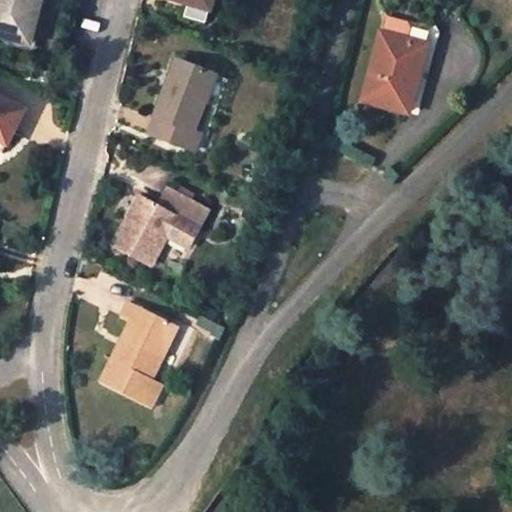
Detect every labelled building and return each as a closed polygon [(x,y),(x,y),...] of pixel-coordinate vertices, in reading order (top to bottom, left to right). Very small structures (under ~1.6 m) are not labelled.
[(0,0),(0,36),(32,44),(43,0),(0,0)] [(179,0),(212,9),(214,0),(179,0)] [(434,28),(388,16),(383,33),(366,99),(412,111),(430,45),(434,28)] [(195,131),(217,74),(178,59),(149,132),(195,151),(202,134),(195,131)] [(0,139),(7,143),(23,111),(0,99),(0,139)] [(167,187),(157,205),(164,209),(174,191),(167,187)] [(200,228),(210,210),(174,191),(164,209),(157,205),(142,197),(115,245),(152,265),(179,217),(200,228)] [(180,328),(130,303),(123,317),(134,323),(122,347),(119,345),(100,382),(148,406),(160,383),(154,379),(180,328)] [(165,385),(160,383),(148,406),(153,409),(165,385)]
